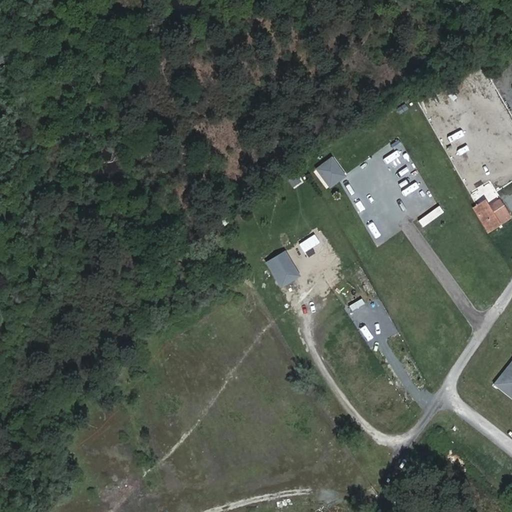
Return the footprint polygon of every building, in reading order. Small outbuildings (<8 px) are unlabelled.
[(471,94),(477,90),(469,78),(463,81),(471,94)] [(330,189),(348,178),(335,157),(317,168),(330,189)] [(299,175),(289,180),(294,189),(304,183),(299,175)] [(490,208),(485,201),(474,208),(490,233),(501,226),(501,225),(511,218),(501,201),(490,208)] [(369,227),(374,224),(366,211),(360,214),(369,227)] [(305,253),(321,243),(316,234),(299,245),(305,253)] [(289,251),(267,261),(280,288),(301,278),(289,251)] [(511,355),(490,384),(511,401),(511,355)]
